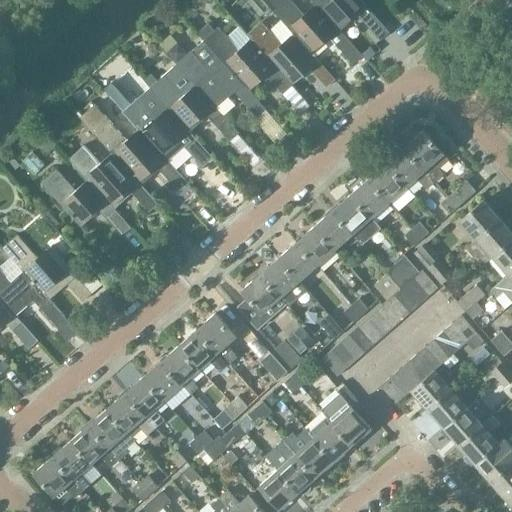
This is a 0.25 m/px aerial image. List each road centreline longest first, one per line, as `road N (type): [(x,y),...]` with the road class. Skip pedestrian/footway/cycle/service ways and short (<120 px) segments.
road 1 (residential): [(0,449),(422,77),(511,175)]
road 2 (residential): [(457,511),(411,458),(349,511)]
